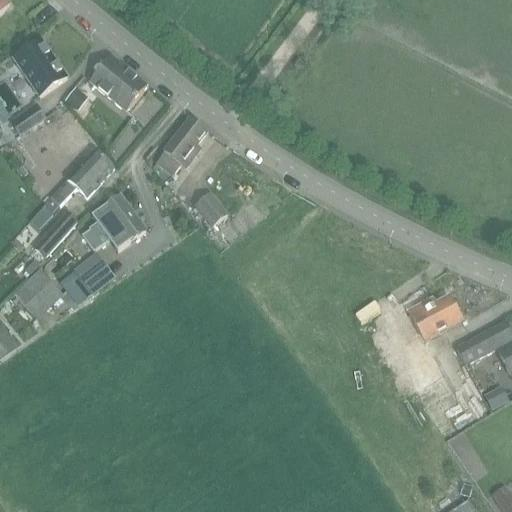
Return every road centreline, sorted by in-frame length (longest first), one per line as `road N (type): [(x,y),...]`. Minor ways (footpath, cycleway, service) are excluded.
road 1 (tertiary): [(511,281),(319,197),(210,125),(61,0)]
road 2 (unknown): [(227,136),(326,0)]
